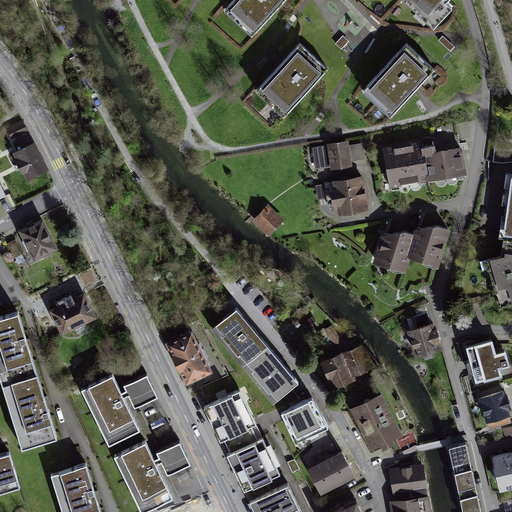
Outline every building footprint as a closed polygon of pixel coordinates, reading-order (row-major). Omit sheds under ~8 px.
[(250,37),(283,0),(234,0),(224,12),(250,37)] [(452,7),(445,1),(446,0),(404,0),(434,27),(452,7)] [(435,67),(408,41),(362,90),(390,116),(435,67)] [(284,114),(328,67),(301,42),(258,89),(284,114)] [(22,120),(7,128),(12,137),(27,129),(22,120)] [(457,136),(424,141),(431,184),(464,179),(457,136)] [(361,164),(356,138),(336,141),(340,167),(361,164)] [(26,177),(45,169),(33,140),(14,148),(26,177)] [(431,184),(424,141),(380,148),(386,190),(431,184)] [(379,207),(373,171),(341,176),(348,213),(379,207)] [(511,178),(500,252),(486,257),(500,305),(511,300),(511,178)] [(294,215),(277,200),(264,215),(281,230),(294,215)] [(20,229),(33,255),(55,244),(42,218),(20,229)] [(437,273),(448,235),(420,228),(410,265),(437,273)] [(404,281),(415,243),(385,234),(374,272),(404,281)] [(52,306),(65,330),(97,314),(85,289),(52,306)] [(268,344),(237,307),(212,329),(243,364),(268,344)] [(17,308),(0,313),(0,375),(22,448),(57,437),(46,403),(27,340),(17,308)] [(437,344),(427,312),(414,316),(416,324),(407,327),(415,351),(437,344)] [(195,331),(168,343),(188,387),(215,375),(195,331)] [(491,338),(466,345),(476,379),(501,372),(498,365),(508,362),(504,349),(495,352),(491,338)] [(274,402),(299,382),(268,344),(243,364),(274,402)] [(371,367),(361,344),(322,360),(332,384),(371,367)] [(113,372),(84,386),(111,441),(140,427),(133,411),(131,407),(125,396),(129,395),(133,404),(157,392),(147,371),(122,383),(125,389),(122,391),(113,372)] [(497,419),(511,416),(504,388),(482,393),(489,421),(497,419)] [(204,408),(221,441),(224,440),(230,453),(263,438),(251,412),(240,390),(204,408)] [(381,391),(351,406),(371,444),(401,429),(381,391)] [(325,415),(315,399),(273,428),(283,443),(325,415)] [(304,457),(322,490),(354,472),(340,448),(335,451),(326,430),(313,442),(315,445),(304,457)] [(145,438),(117,452),(143,507),(173,493),(165,478),(163,472),(158,462),(161,461),(165,470),(189,458),(179,437),(154,449),(157,455),(154,457),(145,438)] [(279,473),(263,438),(230,453),(227,454),(244,489),(262,480),(279,473)] [(448,444),(462,511),(481,511),(479,500),(474,476),(468,450),(466,440),(448,444)] [(0,491),(19,486),(9,452),(0,454),(0,491)] [(511,453),(494,457),(500,489),(511,486),(511,453)] [(424,461),(391,467),(395,493),(428,487),(424,461)] [(102,511),(98,497),(87,462),(51,472),(63,511),(102,511)] [(301,511),(287,481),(248,500),(254,511),(301,511)] [(432,511),(430,492),(392,499),(395,511),(432,511)] [(363,511),(355,497),(327,511),(363,511)]
